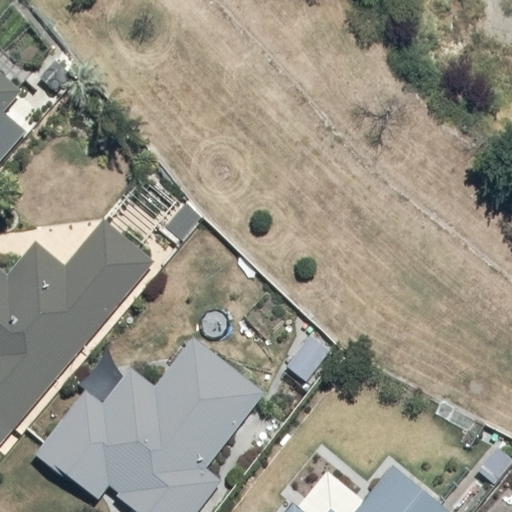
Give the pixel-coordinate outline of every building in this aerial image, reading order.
[(0,166),(29,135),(4,112),(28,87),(0,61),(0,166)] [(0,432),(7,439),(158,264),(109,220),(72,267),(44,244),(9,278),(0,268),(0,432)] [(340,351),(316,332),(291,362),(315,382),(340,351)] [(93,386),(45,453),(112,501),(120,488),(153,511),(194,511),(280,393),(202,337),(167,387),(138,366),(113,401),(93,386)] [(462,511),(403,461),(360,511),(352,511),(343,504),(335,511),(316,511),(302,500),(292,511),(462,511)]
